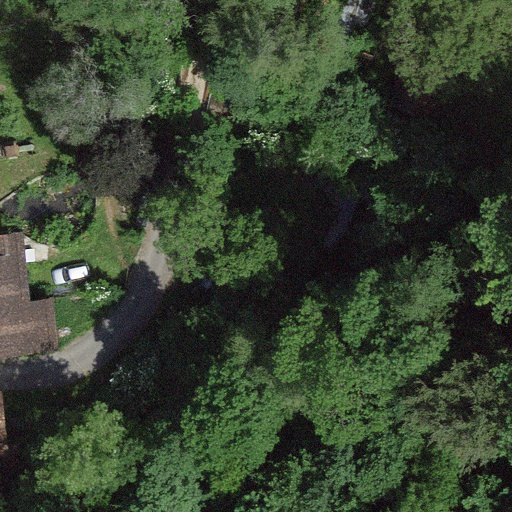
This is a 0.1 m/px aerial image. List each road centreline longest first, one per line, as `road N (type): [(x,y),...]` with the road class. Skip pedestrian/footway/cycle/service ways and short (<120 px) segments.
road 1 (track): [(228,511),(392,357)]
road 2 (track): [(209,0),(187,134)]
